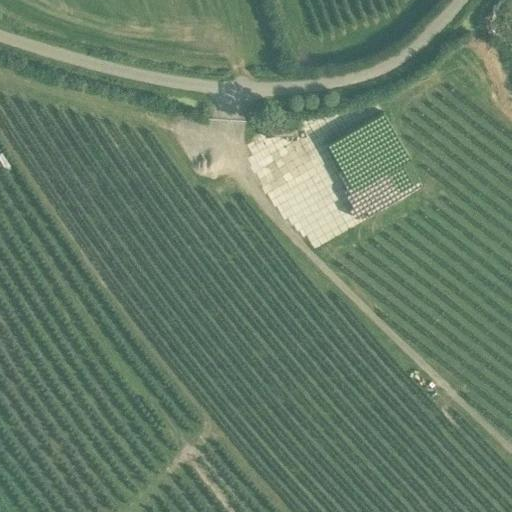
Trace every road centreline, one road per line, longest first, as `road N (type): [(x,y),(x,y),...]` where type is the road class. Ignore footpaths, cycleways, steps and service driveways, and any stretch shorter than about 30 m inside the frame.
road 1 (track): [(241,58),(231,164),(271,214),(511,447)]
road 2 (tertiary): [(0,35),(66,57),(268,93),(388,65),(464,0)]
